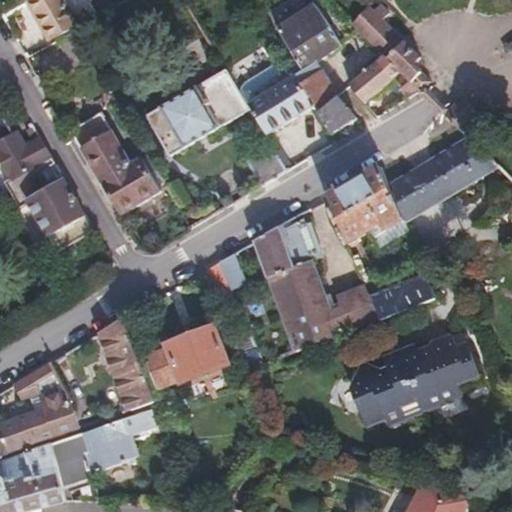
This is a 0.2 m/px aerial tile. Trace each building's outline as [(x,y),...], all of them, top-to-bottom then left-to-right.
[(49,37),(90,13),(82,0),(77,0),(67,6),(63,0),(27,0),(43,27),(49,37)] [(274,24),(304,71),(341,45),(313,4),(311,1),(274,24)] [(401,72),(422,93),(433,83),(417,67),(423,61),(382,22),(372,12),(366,6),(360,13),(352,6),(343,15),(384,56),(401,72)] [(49,37),(43,27),(14,45),(20,54),(24,51),(49,37)] [(92,55),(78,28),(69,33),(84,59),(92,55)] [(261,51),(234,67),(243,83),(271,68),(261,51)] [(366,105),(401,72),(384,56),(351,87),(366,105)] [(298,81),(314,107),(319,116),(340,98),(322,73),(317,67),(298,81)] [(234,83),(226,70),(147,116),(170,155),(249,109),(234,83)] [(298,81),(296,77),(258,99),(247,81),(241,85),(238,80),(234,83),(249,109),(251,108),(266,134),(314,107),(298,81)] [(331,136),(357,120),(340,98),(319,116),(331,136)] [(462,99),(446,117),(454,125),(462,133),(478,116),(462,99)] [(151,198),(130,164),(100,113),(84,122),(73,129),(70,130),(120,216),(151,198)] [(318,150),(306,122),(281,133),(293,161),(318,150)] [(483,153),(470,141),(437,159),(457,194),(500,170),(483,153)] [(262,187),(286,172),(271,147),(247,161),(262,187)] [(147,154),(130,164),(151,198),(166,188),(147,154)] [(405,177),(398,158),(381,168),(404,222),(405,223),(436,205),(416,171),(405,177)] [(436,205),(457,194),(437,159),(416,171),(436,205)] [(63,180),(54,164),(38,173),(48,189),(63,180)] [(381,168),(327,199),(347,243),(383,225),(387,231),(404,222),(381,168)] [(63,180),(48,189),(27,202),(47,237),(49,236),(84,215),(63,180)] [(57,250),(92,230),(84,215),(49,236),(57,250)] [(306,228),(300,215),(256,241),(273,282),(295,338),(299,348),(342,331),(330,304),(311,262),(325,255),(314,224),(306,228)] [(235,254),(221,261),(233,288),(248,281),(235,254)] [(368,288),(373,298),(378,296),(358,254),(353,256),(368,288)] [(221,261),(207,270),(221,298),(235,291),(233,288),(221,261)] [(378,296),(373,298),(381,316),(435,294),(428,276),(378,296)] [(233,288),(235,291),(260,344),(267,360),(283,354),(278,345),(248,281),(233,288)] [(368,288),(330,304),(342,331),(381,316),(373,298),(368,288)] [(126,318),(104,331),(127,410),(157,398),(126,318)] [(170,348),(148,358),(162,390),(185,381),(186,383),(232,363),(216,326),(169,346),(170,348)] [(104,331),(80,345),(96,398),(100,397),(102,402),(108,400),(110,405),(116,403),(120,413),(127,410),(104,331)] [(366,362),(359,385),(368,389),(366,393),(369,400),(363,402),(371,422),(391,415),(395,422),(470,393),(467,384),(488,376),(475,343),(465,348),(460,335),(436,345),(438,350),(431,353),(429,350),(427,347),(424,345),(420,345),(416,345),(413,346),(410,349),(409,352),(405,351),(402,352),(399,353),(397,356),(396,358),(395,362),(396,365),(397,368),(388,371),(366,362)] [(278,345),(283,354),(299,348),(295,338),(278,345)] [(267,360),(260,344),(246,351),(252,366),(267,360)] [(76,401),(83,428),(120,413),(116,403),(110,405),(108,400),(102,402),(100,397),(96,398),(80,345),(52,362),(76,401)] [(10,457),(83,428),(76,401),(52,362),(29,376),(15,384),(25,401),(40,393),(45,401),(48,408),(0,425),(0,430),(4,442),(10,457)] [(137,439),(158,431),(156,427),(159,425),(153,408),(123,420),(86,434),(94,473),(131,460),(130,458),(142,453),(137,439)] [(0,460),(10,457),(4,442),(0,430),(0,460)] [(2,492),(0,493),(0,511),(26,511),(68,503),(64,488),(96,480),(94,473),(86,434),(0,468),(0,471),(6,491),(2,492)]
